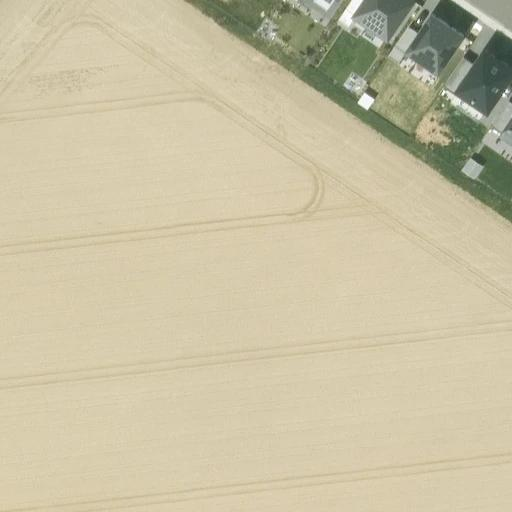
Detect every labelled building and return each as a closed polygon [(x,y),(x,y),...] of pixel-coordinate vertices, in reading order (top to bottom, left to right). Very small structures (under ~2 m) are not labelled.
[(309,0),(331,14),(340,0),(309,0)] [(357,14),(366,0),(352,0),(339,19),(349,26),(357,14)] [(411,0),(366,0),(357,14),(387,35),(411,0)] [(432,14),(418,34),(407,51),(442,74),(466,38),(432,14)] [(398,65),(407,51),(418,34),(408,27),(388,58),(398,65)] [(511,70),(484,51),(474,65),(459,90),(489,111),(511,78),(511,70)] [(456,94),(459,90),(474,65),(464,57),(444,86),(456,94)] [(508,128),(507,128),(511,120),(511,102),(509,100),(491,127),(503,135),(508,128)]
